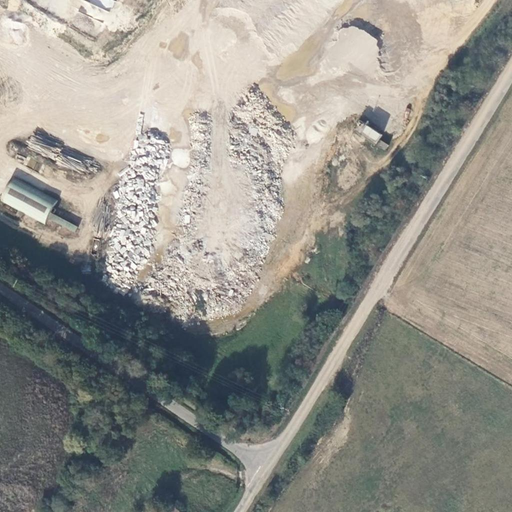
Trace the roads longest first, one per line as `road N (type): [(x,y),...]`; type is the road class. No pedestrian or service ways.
road 1 (unclassified): [(511,69),(265,471)]
road 2 (unclassified): [(0,288),(265,471)]
